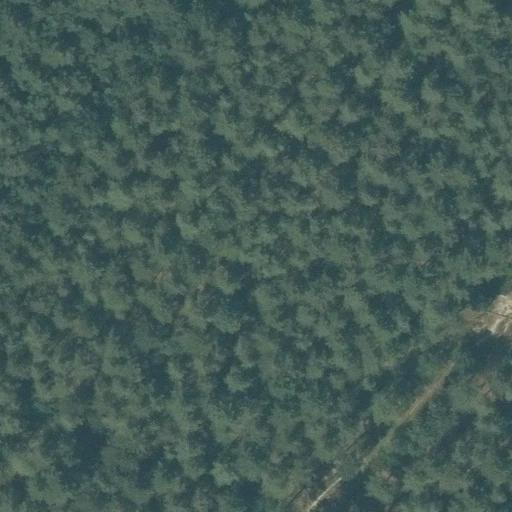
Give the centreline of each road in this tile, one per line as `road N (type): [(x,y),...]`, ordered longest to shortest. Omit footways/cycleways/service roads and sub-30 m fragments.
road 1 (track): [(0,237),(213,0)]
road 2 (track): [(511,290),(319,511)]
